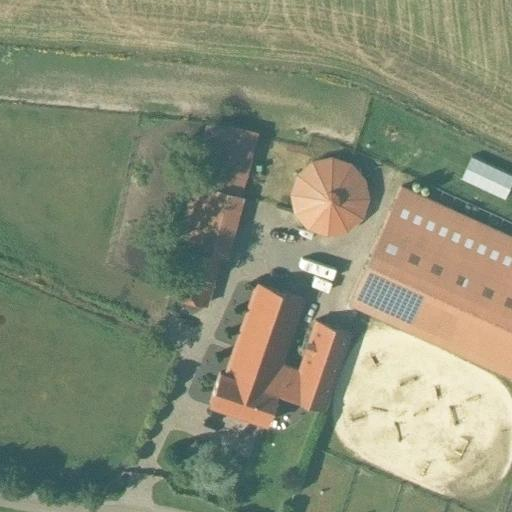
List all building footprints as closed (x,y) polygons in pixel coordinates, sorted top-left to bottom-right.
[(210,149),(229,153),(226,171),(257,176),(265,128),(215,120),(210,149)] [(378,175),(315,152),(292,214),(329,227),(333,217),(359,226),(378,175)] [(230,178),(209,172),(205,186),(227,192),(230,178)] [(205,186),(198,184),(182,245),(216,255),(227,257),(243,196),(227,192),(205,186)] [(511,236),(400,185),(348,300),(359,304),(511,373),(511,236)] [(216,255),(182,245),(170,292),(204,301),(216,255)] [(302,297),(257,281),(226,373),(278,390),(277,391),(324,408),(350,331),(315,318),(298,368),(281,362),(298,313),(297,313),(302,297)] [(226,373),(220,371),(210,401),(267,421),(277,391),(278,390),(226,373)]
